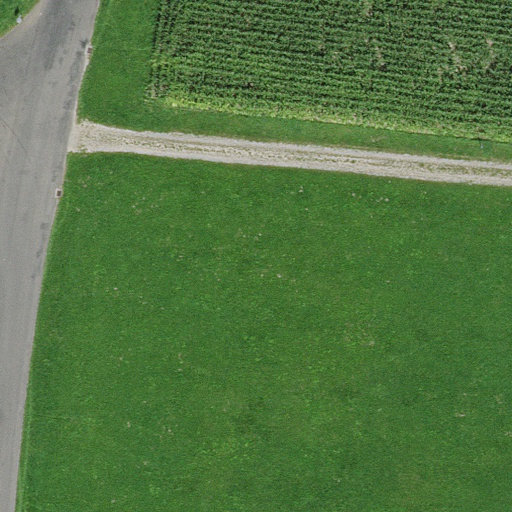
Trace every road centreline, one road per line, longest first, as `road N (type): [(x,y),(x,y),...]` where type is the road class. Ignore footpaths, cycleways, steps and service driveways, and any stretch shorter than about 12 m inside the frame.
road 1 (track): [(511,177),(49,137)]
road 2 (unclassified): [(49,137),(7,383),(0,505)]
road 3 (unclassified): [(80,0),(49,137)]
